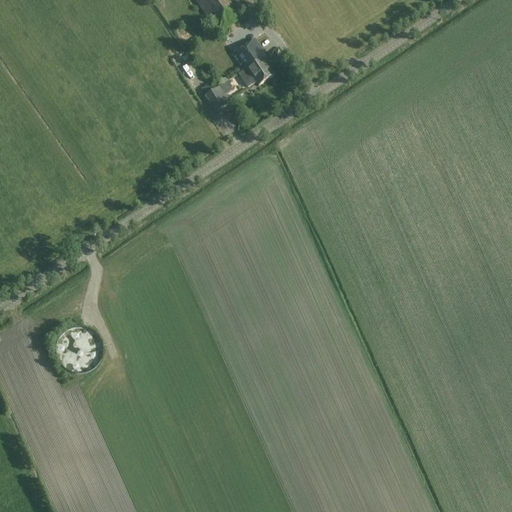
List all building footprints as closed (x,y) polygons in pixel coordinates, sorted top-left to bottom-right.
[(193,0),(217,35),(245,16),(233,0),(193,0)] [(397,33),(402,40),(408,35),(403,28),(397,33)] [(252,70),(267,60),(255,42),(233,57),(244,74),(252,69),(252,70)] [(252,69),(244,74),(251,84),(255,81),(260,89),(275,79),(267,67),(271,65),(267,60),(252,70),(252,69)] [(206,96),(212,92),(208,85),(201,89),(206,96)] [(217,114),(228,106),(218,89),(206,97),(217,114)]
